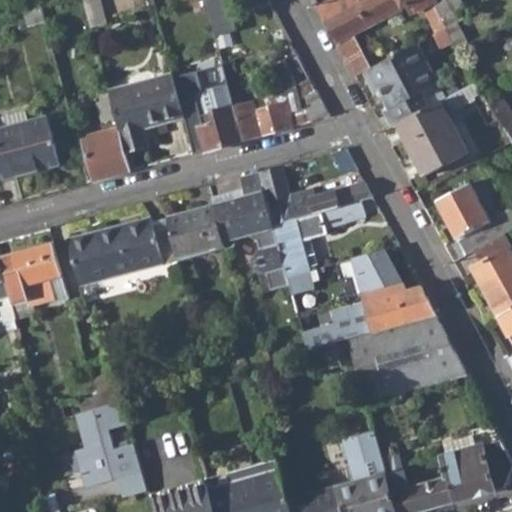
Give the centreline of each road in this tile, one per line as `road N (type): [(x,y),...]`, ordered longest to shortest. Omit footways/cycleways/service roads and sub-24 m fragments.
road 1 (residential): [(359,130),(0,226)]
road 2 (residential): [(511,415),(359,130)]
road 3 (residential): [(359,130),(291,0)]
